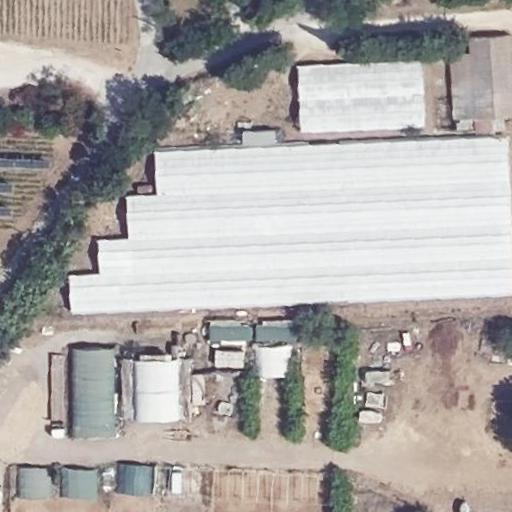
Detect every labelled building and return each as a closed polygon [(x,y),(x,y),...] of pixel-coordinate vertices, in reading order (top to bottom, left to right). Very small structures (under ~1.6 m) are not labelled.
[(471,50),(454,50),(458,114),(497,113),(511,111),(511,32),(470,34),(471,50)] [(427,92),(426,59),(303,64),(305,97),(427,92)] [(429,124),(427,92),(305,97),(306,129),(429,124)] [(497,113),(458,114),(458,118),(460,128),(476,127),(477,131),(498,130),(497,113)] [(247,132),(247,144),(277,142),(276,130),(247,132)] [(511,289),(511,211),(509,133),(159,149),(160,192),(130,193),(132,235),(102,236),(104,270),(75,271),(75,306),(511,289)] [(250,339),(250,321),(209,322),(210,340),(250,339)] [(256,340),(296,340),(296,325),(257,324),(256,340)] [(255,375),(288,375),(288,344),(254,345),(255,375)] [(113,436),(112,346),(66,346),(67,437),(113,436)] [(245,365),(245,349),(215,349),(215,365),(245,365)] [(183,415),(181,396),(192,395),(188,353),(130,358),(135,419),(183,415)] [(304,376),(304,407),(333,407),(333,377),(304,376)] [(151,494),(153,463),(118,461),(116,491),(151,494)] [(172,464),(170,486),(198,489),(200,467),(172,464)] [(49,498),(49,466),(14,466),(14,498),(49,498)] [(59,498),(95,498),(95,466),(59,466),(59,498)] [(212,469),(212,500),(250,499),(250,468),(212,469)]
